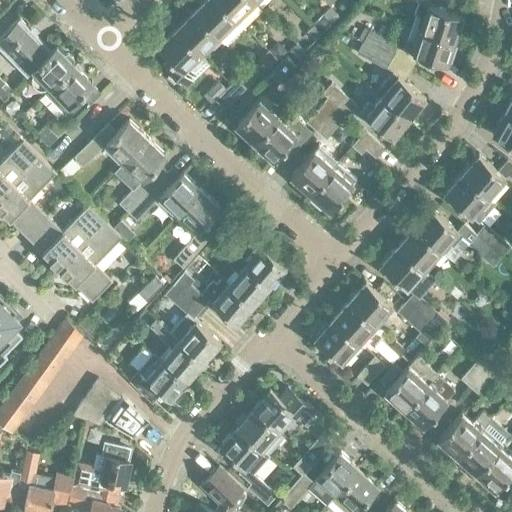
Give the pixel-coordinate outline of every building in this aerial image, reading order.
[(219,0),(203,0),(194,10),(218,34),(227,43),(245,26),(236,17),(219,0)] [(219,0),(236,17),(253,0),(219,0)] [(416,12),(412,25),(454,38),(462,13),(419,0),(418,0),(415,12),(416,12)] [(339,12),(330,4),(323,12),(331,20),(339,12)] [(194,10),(176,27),(200,52),(218,34),(194,10)] [(0,47),(27,75),(33,69),(57,44),(56,44),(51,49),(19,17),(0,35),(0,47)] [(306,30),(314,38),(321,31),(314,23),(306,30)] [(454,38),(412,25),(408,36),(407,36),(403,48),(412,51),(446,62),(454,38)] [(200,52),(176,27),(158,45),(169,57),(163,63),(185,85),(210,61),(200,52)] [(370,28),(363,39),(392,55),(399,44),(370,28)] [(392,55),(363,39),(357,51),(386,67),(392,55)] [(289,49),(297,57),(304,49),(297,41),(289,49)] [(49,85),(50,86),(74,62),(57,44),(33,69),(36,71),(35,75),(35,77),(35,80),(36,82),(38,84),(40,86),(43,86),(44,87),(46,86),(47,86),(49,85)] [(255,61),(264,70),(277,57),(268,48),(255,61)] [(263,77),(272,87),(296,64),(287,55),(263,77)] [(74,62),(50,86),(45,92),(68,116),(83,102),(77,96),(92,81),(74,62)] [(246,68),(232,81),(241,91),(255,77),(246,68)] [(376,89),(382,94),(409,116),(425,96),(393,69),(376,89)] [(1,77),(0,78),(0,94),(3,98),(12,89),(1,77)] [(327,96),(337,104),(347,113),(357,103),(332,80),(322,91),(327,96)] [(241,91),(232,81),(215,97),(224,106),(241,91)] [(235,123),(255,140),(283,110),(282,110),(278,115),(269,106),(273,101),(264,92),(235,123)] [(409,116),(382,94),(374,104),(369,99),(360,110),(393,136),(409,116)] [(306,119),(316,128),(337,104),(327,96),(306,119)] [(337,104),(316,128),(326,137),(347,113),(337,104)] [(511,113),(505,109),(493,132),(511,142),(511,113)] [(283,110),(255,140),(273,157),(281,149),(287,154),(310,129),(296,116),(293,120),(283,110)] [(105,142),(124,160),(147,135),(128,117),(116,129),(108,122),(73,155),(57,171),(65,179),(81,164),(83,165),(105,142)] [(36,132),(48,144),(58,135),(46,123),(36,132)] [(366,147),(376,156),(385,146),(365,129),(352,144),(361,152),(366,147)] [(119,201),(128,210),(167,171),(158,162),(166,154),(147,135),(124,160),(114,170),(132,187),(119,201)] [(0,194),(40,154),(23,138),(0,161),(0,194)] [(291,174),(310,191),(333,165),(323,157),(328,151),(318,142),(291,174)] [(479,152),(462,171),(488,195),(507,174),(511,176),(511,160),(508,158),(497,169),(479,152)] [(15,223),(26,234),(46,213),(30,197),(56,170),(40,154),(0,194),(0,210),(1,211),(2,210),(5,213),(5,216),(8,220),(11,222),(15,223)] [(333,165),(310,191),(330,208),(357,177),(347,169),(343,174),(333,165)] [(160,195),(178,212),(202,188),(183,170),(175,178),(167,171),(128,210),(137,218),(160,195)] [(488,195),(462,171),(444,191),(471,214),(488,195)] [(202,188),(178,212),(197,230),(194,233),(173,256),(183,266),(222,222),(213,213),(221,206),(202,188)] [(57,264),(59,266),(105,218),(89,202),(63,229),(46,213),(26,234),(37,245),(38,248),(40,251),(43,254),(47,254),(50,257),(49,258),(56,265),(57,264)] [(431,205),(414,224),(441,248),(454,260),(463,251),(456,246),(466,236),(431,205)] [(121,216),(112,226),(118,231),(120,233),(129,224),(121,216)] [(105,218),(59,266),(60,267),(59,268),(66,275),(67,274),(70,277),(71,281),(73,284),(76,286),(80,287),(92,299),(112,278),(96,261),(122,235),(118,231),(112,226),(105,218)] [(485,222),(476,232),(501,254),(510,245),(485,222)] [(414,224),(397,243),(423,267),(424,267),(441,248),(414,224)] [(501,254),(476,232),(467,242),(493,264),(501,254)] [(230,237),(224,244),(234,253),(240,246),(230,237)] [(245,262),(270,284),(286,264),(261,243),(245,262)] [(423,267),(397,243),(380,262),(413,292),(405,300),(428,321),(438,310),(420,294),(436,277),(424,267),(423,267)] [(238,271),(228,281),(253,303),(270,284),(245,262),(234,253),(224,244),(217,252),(227,260),(227,261),(238,271)] [(185,269),(173,283),(201,307),(209,298),(236,322),(253,303),(228,281),(221,275),(216,282),(212,278),(201,291),(191,282),(195,278),(185,269)] [(143,295),(160,278),(155,273),(138,290),(143,295)] [(160,278),(143,295),(147,299),(164,282),(160,278)] [(366,279),(349,298),(375,321),(392,302),(366,279)] [(444,285),(457,296),(461,291),(449,280),(444,285)] [(187,311),(170,330),(204,359),(220,340),(196,319),(193,316),(201,307),(173,283),(165,292),(187,311)] [(349,298),(332,317),(358,340),(375,321),(349,298)] [(5,299),(0,303),(0,362),(7,355),(5,352),(23,334),(14,325),(19,319),(13,313),(17,310),(5,299)] [(428,321),(405,300),(397,309),(420,329),(428,321)] [(420,329),(415,335),(426,344),(448,319),(438,310),(428,321),(420,329)] [(66,316),(57,327),(76,342),(83,333),(66,316)] [(172,346),(162,357),(187,378),(204,359),(170,330),(156,317),(150,324),(159,333),(158,334),(172,346)] [(358,340),(332,317),(315,336),(341,360),(358,340)] [(105,355),(128,328),(119,319),(94,344),(105,355)] [(57,327),(49,338),(68,352),(76,342),(57,327)] [(49,338),(42,348),(61,362),(68,352),(49,338)] [(42,348),(35,357),(54,371),(61,362),(42,348)] [(106,356),(129,379),(138,370),(121,353),(120,355),(114,348),(106,356)] [(187,378),(162,357),(155,350),(138,370),(130,379),(151,400),(160,389),(170,398),(187,378)] [(461,377),(471,385),(493,360),(483,352),(461,377)] [(384,390),(404,407),(436,371),(417,354),(409,363),(384,390)] [(357,374),(367,383),(384,363),(374,355),(357,374)] [(35,357),(28,367),(47,381),(54,371),(35,357)] [(493,360),(471,385),(481,394),(503,369),(493,360)] [(28,367),(21,377),(40,391),(47,381),(28,367)] [(436,371),(404,407),(423,424),(455,388),(436,371)] [(21,377),(13,386),(32,401),(40,391),(21,377)] [(98,377),(91,386),(114,403),(121,394),(98,377)] [(270,387),(253,406),(278,428),(292,412),(303,421),(316,408),(288,383),(278,394),(270,387)] [(13,386),(6,396),(25,410),(32,401),(13,386)] [(114,403),(91,386),(83,397),(107,414),(114,403)] [(6,396),(0,404),(0,406),(18,420),(25,410),(6,396)] [(107,414),(83,397),(72,412),(100,423),(107,414)] [(123,439),(147,418),(127,399),(108,422),(123,439)] [(0,406),(0,422),(2,424),(10,430),(18,420),(0,406)] [(253,406),(236,425),(261,447),(262,446),(278,428),(253,406)] [(437,437),(457,454),(490,417),(481,409),(472,420),(461,411),(437,437)] [(476,471),(499,445),(511,430),(511,418),(504,427),(491,415),(490,417),(457,454),(476,471)] [(4,498),(10,499),(16,470),(11,469),(10,474),(0,471),(0,433),(1,430),(2,424),(0,422),(0,501),(3,502),(4,498)] [(261,447),(236,425),(219,444),(243,465),(239,470),(248,478),(245,481),(267,502),(277,491),(254,471),(270,453),(262,446),(261,447)] [(307,468),(331,441),(321,433),(297,459),(307,468)] [(511,455),(499,445),(476,471),(495,488),(511,469),(511,455)] [(65,503),(70,483),(71,474),(56,471),(55,475),(35,471),(40,450),(25,447),(20,471),(16,470),(10,499),(14,500),(13,505),(46,511),(48,511),(51,500),(65,503)] [(302,473),(280,497),(290,506),(308,486),(327,502),(358,466),(339,449),(312,480),(304,472),(303,474),(302,473)] [(75,460),(71,474),(70,483),(118,494),(121,483),(125,484),(131,459),(119,457),(119,455),(106,453),(103,466),(75,460)] [(307,468),(297,459),(293,465),(302,473),(303,474),(304,472),(307,468)] [(246,511),(248,510),(239,506),(245,495),(246,492),(218,465),(201,482),(225,505),(221,511),(219,511),(200,502),(195,511),(246,511)] [(351,511),(355,508),(377,483),(358,466),(327,502),(338,511),(351,511)] [(70,483),(65,503),(65,504),(80,507),(81,509),(88,511),(119,511),(121,505),(116,504),(118,494),(70,483)] [(248,510),(253,499),(245,495),(239,506),(248,510)] [(382,511),(409,511),(395,498),(382,511)]
